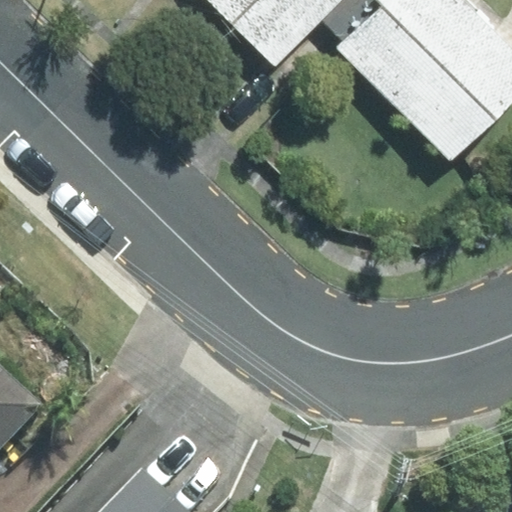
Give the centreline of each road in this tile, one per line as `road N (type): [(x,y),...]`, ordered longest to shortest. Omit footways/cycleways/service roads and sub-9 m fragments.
road 1 (residential): [(0,64),(269,322),(369,363)]
road 2 (residential): [(511,331),(437,359),(369,363)]
